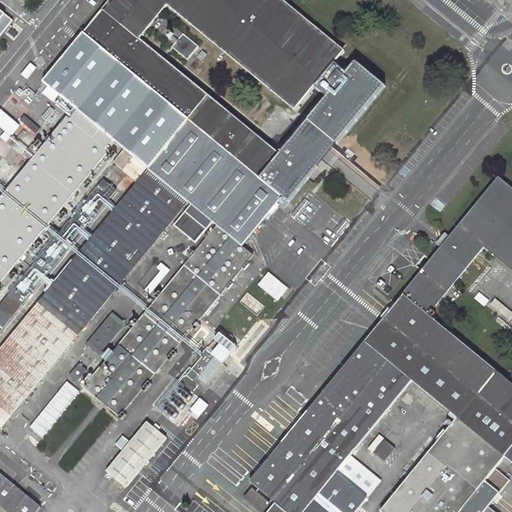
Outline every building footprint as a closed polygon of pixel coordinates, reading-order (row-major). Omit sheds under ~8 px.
[(285,209),(290,203),(324,162),(333,151),(387,86),(354,59),(345,70),(335,62),(345,50),(283,0),(108,0),(82,32),(42,80),(48,86),(43,92),(53,100),(59,93),(79,109),(70,119),(65,116),(0,194),(0,283),(82,184),(87,189),(116,153),(109,148),(115,140),(125,149),(114,163),(137,181),(0,347),(0,429),(187,201),(191,204),(174,225),(195,242),(213,221),(217,225),(195,252),(193,250),(188,257),(189,258),(161,293),(158,291),(154,295),(157,298),(138,322),(135,319),(129,326),(132,329),(113,352),(109,349),(102,357),(106,360),(93,377),(89,374),(85,379),(87,385),(86,387),(122,418),(124,415),(119,411),(141,386),(145,390),(150,384),(146,381),(167,357),(171,360),(176,354),(172,350),(192,326),(196,329),(199,325),(196,322),(227,286),(228,288),(232,284),(230,283),(242,268),(244,269),(248,265),(246,263),(253,255),(241,246),(277,202),(285,209)] [(0,33),(13,18),(0,7),(0,33)] [(36,67),(31,63),(21,74),(27,79),(36,67)] [(20,124),(0,109),(0,126),(5,131),(1,137),(7,141),(20,124)] [(0,330),(117,190),(103,179),(0,302),(0,330)] [(412,382),(457,419),(380,511),(484,511),(488,507),(509,482),(494,470),(505,457),(511,462),(511,385),(425,314),(511,209),(511,189),(500,180),(452,238),(443,249),(433,261),(423,273),(396,305),(249,483),(276,505),(270,511),(357,511),(367,500),(336,475),(351,456),(412,382)] [(66,216),(63,213),(58,219),(61,222),(66,216)] [(156,268),(160,271),(145,289),(150,293),(169,270),(161,263),(156,268)] [(269,272),(259,285),(279,301),(289,288),(269,272)] [(100,355),(125,325),(112,313),(86,343),(100,355)] [(216,330),(209,338),(215,343),(221,335),(216,330)] [(239,344),(223,332),(221,335),(215,343),(210,348),(206,345),(202,350),(206,353),(189,375),(197,382),(199,379),(211,388),(229,367),(224,363),(239,344)] [(87,369),(79,363),(70,374),(78,380),(87,369)] [(80,392),(67,382),(30,427),(43,438),(80,392)] [(171,438),(151,422),(111,472),(131,488),(171,438)] [(374,452),(384,460),(393,449),(383,441),(374,452)] [(382,482),(351,456),(336,475),(367,500),(382,482)] [(0,500),(14,511),(48,511),(50,510),(0,470),(0,500)] [(266,511),(272,506),(253,491),(244,500),(258,511),(266,511)]
